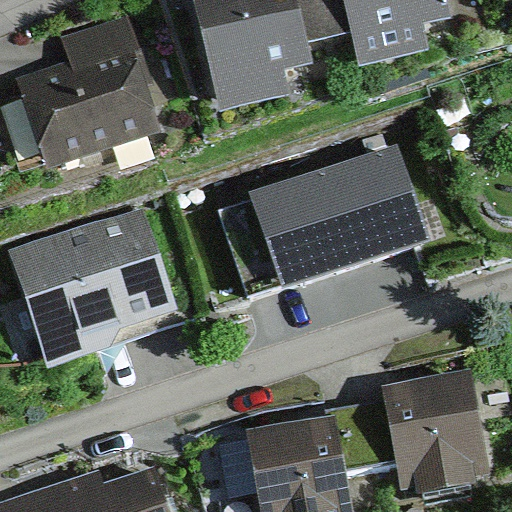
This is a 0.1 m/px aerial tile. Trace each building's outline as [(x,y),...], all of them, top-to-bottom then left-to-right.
[(301,0),(194,0),(221,121),(324,99),(301,0)] [(447,0),(348,0),(368,77),(461,53),(447,0)] [(68,67),(18,85),(52,177),(177,131),(134,15),(59,43),(68,67)] [(394,149),(249,197),(284,302),(429,254),(394,149)] [(142,211),(7,258),(47,372),(182,325),(142,211)] [(382,381),(387,406),(407,502),(495,485),(470,363),(382,381)] [(354,511),(333,412),(279,423),(233,433),(250,511),(354,511)] [(179,511),(162,454),(0,503),(0,511),(179,511)]
